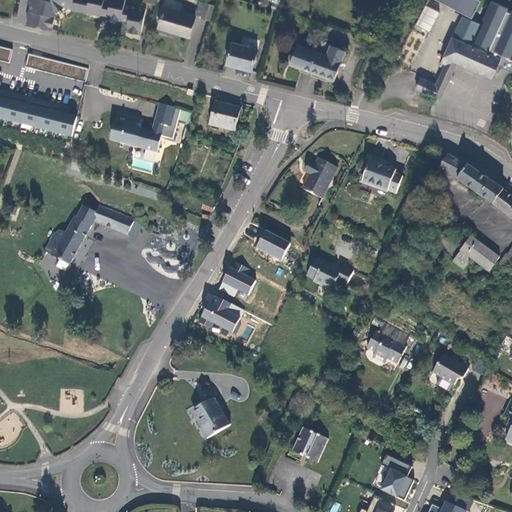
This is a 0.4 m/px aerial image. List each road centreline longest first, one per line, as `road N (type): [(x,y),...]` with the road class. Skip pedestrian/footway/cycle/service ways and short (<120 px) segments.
road 1 (residential): [(296,111),(121,417)]
road 2 (tertiary): [(296,111),(284,101),(0,30)]
road 3 (tertiary): [(511,176),(445,139),(351,115),(296,111)]
road 4 (unknown): [(445,139),(370,288),(356,281)]
road 5 (residential): [(282,511),(152,490)]
